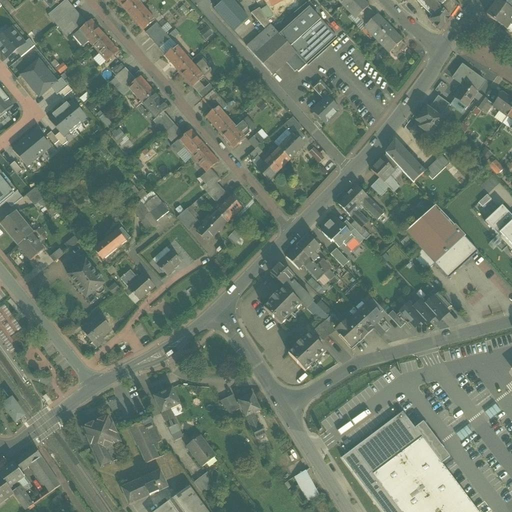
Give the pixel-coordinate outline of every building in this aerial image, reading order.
[(115,0),(129,15),(141,4),(145,0),(115,0)] [(248,20),(230,0),(224,0),(214,10),(234,32),(248,20)] [(362,0),(348,0),(343,5),(351,14),(353,12),(357,17),(368,7),(369,6),(362,0)] [(432,0),(415,0),(428,14),(425,16),(440,32),(450,19),(450,18),(432,0)] [(432,0),(450,18),(458,7),(452,0),(432,0)] [(499,0),(498,0),(486,15),(507,29),(511,22),(511,8),(499,0)] [(511,0),(499,0),(511,8),(511,0)] [(75,12),(66,1),(58,7),(62,13),(59,16),(64,21),(75,12)] [(141,4),(129,15),(142,30),(154,19),(141,4)] [(273,18),(265,5),(259,9),(267,22),(273,18)] [(58,7),(48,16),(52,22),(59,16),(62,13),(58,7)] [(368,7),(357,17),(362,22),(373,12),(368,7)] [(309,8),(279,35),(290,48),(320,21),(309,8)] [(267,22),(259,9),(251,14),(265,30),(270,26),(267,22)] [(75,12),(64,21),(68,26),(72,23),(77,28),(84,22),(75,12)] [(373,12),(362,22),(366,26),(376,16),(373,12)] [(376,16),(366,26),(371,31),(369,32),(377,41),(389,28),(377,15),(376,16)] [(104,37),(91,21),(78,31),(88,42),(92,47),(104,37)] [(320,21),(290,48),(295,54),(306,66),(336,38),(320,21)] [(68,26),(62,32),(66,38),(77,28),(72,23),(68,26)] [(158,31),(153,26),(145,33),(153,44),(165,34),(161,29),(158,31)] [(274,30),(270,26),(265,30),(246,48),(271,76),(285,63),(295,54),(279,35),(274,30)] [(205,39),(212,34),(208,28),(201,32),(205,39)] [(389,28),(377,41),(385,49),(386,47),(391,52),(401,42),(402,41),(389,28)] [(506,36),(498,28),(494,32),(502,40),(506,36)] [(24,44),(11,29),(0,38),(0,51),(7,59),(15,52),(24,44)] [(88,42),(78,31),(72,37),(82,48),(88,42)] [(165,34),(153,44),(158,50),(170,40),(165,34)] [(118,53),(104,37),(92,47),(106,63),(118,53)] [(29,40),(24,44),(15,52),(20,58),(34,47),(29,40)] [(170,40),(158,50),(164,56),(165,55),(175,46),(170,40)] [(401,42),(391,52),(395,57),(406,47),(401,42)] [(190,62),(176,46),(175,46),(165,55),(179,71),(190,62)] [(295,54),(285,63),(294,73),(296,71),(298,73),(306,66),(295,54)] [(202,60),(194,66),(190,62),(179,71),(192,87),(198,82),(204,77),(203,77),(210,71),(210,69),(202,60)] [(44,69),(38,62),(33,66),(33,65),(20,76),(39,98),(50,88),(56,83),(44,69)] [(121,65),(112,73),(116,77),(125,69),(121,65)] [(116,77),(114,78),(123,88),(133,79),(125,69),(116,77)] [(140,78),(128,88),(141,104),(154,94),(140,78)] [(57,96),(58,94),(68,87),(61,79),(56,83),(50,88),(57,96)] [(332,94),(320,81),(312,89),(323,101),(312,112),(325,125),(339,111),(327,99),(332,94)] [(204,89),(198,82),(192,87),(191,88),(197,95),(204,89)] [(477,93),(464,83),(453,98),(458,101),(466,107),(474,97),(477,93)] [(204,89),(197,95),(202,100),(212,91),(213,90),(209,85),(204,89)] [(68,87),(58,94),(62,99),(71,91),(68,87)] [(0,119),(6,115),(5,113),(13,107),(8,101),(0,90),(0,119)] [(212,91),(202,100),(206,105),(216,96),(212,91)] [(167,109),(154,94),(141,104),(155,120),(167,109)] [(511,110),(511,102),(502,95),(492,108),(499,112),(506,118),(511,110)] [(225,106),(216,96),(206,105),(212,111),(217,106),(220,110),(225,106)] [(479,101),(474,107),(480,111),(488,100),(482,96),(479,101)] [(466,107),(458,101),(454,108),(462,113),(466,107)] [(68,106),(66,104),(59,110),(76,130),(81,126),(80,124),(86,119),(72,102),(68,106)] [(444,112),(433,104),(429,110),(439,117),(442,115),(444,112)] [(220,110),(217,106),(212,111),(206,116),(220,133),(232,123),(220,110)] [(429,110),(426,108),(416,122),(421,126),(418,131),(424,135),(425,133),(431,137),(437,128),(443,120),(439,117),(429,110)] [(76,130),(59,110),(52,116),(54,118),(49,121),(63,138),(69,133),(71,134),(76,130)] [(511,110),(506,118),(501,125),(511,132),(511,110)] [(506,118),(499,112),(494,119),(501,125),(506,118)] [(165,115),(155,125),(163,134),(174,125),(165,115)] [(293,118),(284,126),(288,131),(289,131),(293,127),(298,123),(293,118)] [(443,120),(437,128),(445,133),(449,127),(443,120)] [(242,122),(236,128),(244,137),(251,132),(242,122)] [(236,128),(232,123),(220,133),(234,148),(245,138),(244,137),(236,128)] [(303,129),(298,123),(293,127),(299,133),(303,129)] [(174,125),(163,134),(171,143),(182,134),(174,125)] [(293,127),(289,131),(288,131),(284,134),(289,140),(294,134),(296,136),(299,133),(293,127)] [(124,152),(133,145),(120,128),(111,134),(124,152)] [(204,146),(190,130),(179,140),(178,140),(185,147),(192,156),(204,146)] [(50,148),(36,132),(24,141),(38,158),(50,148)] [(54,146),(59,142),(55,138),(51,133),(46,137),(54,146)] [(256,133),(247,141),(254,149),(257,147),(263,141),(256,133)] [(67,143),(59,134),(55,138),(59,142),(54,146),(58,150),(67,143)] [(284,134),(277,141),(282,146),(289,140),(284,134)] [(282,146),(279,150),(289,161),(305,146),(296,136),(294,134),(289,140),(282,146)] [(178,139),(169,147),(176,155),(185,147),(178,140),(179,140),(178,139)] [(38,158),(24,141),(13,151),(27,168),(38,158)] [(424,172),(394,141),(385,154),(385,155),(396,166),(412,184),(424,173),(424,172)] [(217,162),(204,146),(192,156),(206,172),(209,169),(217,162)] [(254,149),(246,157),(251,162),(257,156),(261,153),(257,147),(254,149)] [(309,155),(322,162),(325,156),(313,148),(309,155)] [(264,164),(263,164),(274,175),(289,161),(279,150),(264,164)] [(396,166),(385,155),(381,159),(381,160),(392,170),(396,166)] [(274,175),(263,164),(264,164),(257,156),(251,162),(258,169),(257,170),(268,181),(274,175)] [(445,168),(449,164),(441,156),(437,160),(445,168)] [(392,170),(381,160),(381,159),(381,160),(370,171),(383,183),(389,177),(394,172),(392,170)] [(440,172),(445,168),(437,160),(433,164),(440,172)] [(495,162),(489,167),(497,176),(503,170),(495,162)] [(14,163),(10,166),(17,175),(22,172),(14,163)] [(436,177),(440,172),(433,164),(428,168),(436,177)] [(146,165),(140,172),(143,176),(150,169),(146,165)] [(431,181),(436,177),(428,168),(424,172),(424,173),(431,181)] [(206,172),(198,178),(204,184),(215,175),(209,169),(206,172)] [(0,208),(6,203),(18,194),(17,192),(14,195),(7,187),(10,184),(3,175),(0,177),(0,208)] [(215,175),(204,184),(209,190),(216,183),(220,180),(215,175)] [(397,185),(389,177),(383,183),(393,193),(399,187),(396,185),(397,185)] [(388,189),(378,180),(370,188),(380,198),(388,189)] [(209,190),(207,192),(216,202),(225,193),(216,183),(209,190)] [(368,199),(356,186),(346,196),(359,208),(362,205),(368,199)] [(36,188),(25,196),(34,206),(44,198),(36,188)] [(150,190),(137,200),(142,206),(154,196),(150,190)] [(18,194),(6,203),(11,208),(22,199),(18,194)] [(154,196),(142,206),(148,213),(160,203),(154,196)] [(359,208),(346,196),(337,205),(350,217),(356,211),(359,208)] [(230,198),(216,213),(227,224),(241,209),(230,198)] [(382,214),(368,199),(362,205),(376,220),(382,214)] [(160,203),(148,213),(155,222),(167,211),(160,203)] [(453,228),(435,207),(405,233),(407,235),(413,241),(421,251),(434,265),(448,280),(478,252),(464,238),(464,237),(455,226),(453,228)] [(198,222),(187,209),(177,218),(187,231),(198,222)] [(486,226),(511,253),(511,218),(503,209),(486,226)] [(342,223),(331,211),(317,226),(328,237),(333,232),(342,223)] [(356,211),(350,217),(354,222),(360,228),(362,227),(366,222),(356,211)] [(33,233),(16,212),(1,224),(18,245),(31,234),(33,233)] [(227,224),(216,213),(197,232),(208,243),(227,224)] [(360,228),(354,222),(350,225),(359,235),(361,237),(366,231),(362,227),(360,228)] [(347,228),(342,223),(333,232),(337,236),(339,235),(343,238),(349,244),(356,237),(347,228)] [(359,235),(350,225),(347,228),(356,237),(359,235)] [(128,237),(120,227),(115,231),(123,241),(128,237)] [(115,231),(93,250),(101,260),(123,241),(115,231)] [(337,236),(333,232),(328,237),(336,245),(343,238),(339,235),(337,236)] [(44,249),(31,234),(18,245),(30,260),(44,249)] [(236,234),(231,239),(235,243),(240,238),(236,234)] [(407,235),(399,242),(405,249),(413,241),(407,235)] [(170,242),(164,236),(160,239),(166,246),(170,242)] [(319,249),(307,236),(296,247),(323,275),(328,271),(329,270),(316,256),(315,258),(313,255),(319,249)] [(323,275),(296,247),(285,258),(298,271),(302,267),(317,282),(320,279),(323,275)] [(331,255),(344,267),(350,261),(337,248),(331,255)] [(59,249),(49,257),(53,262),(63,254),(59,249)] [(434,265),(421,251),(413,258),(426,272),(434,265)] [(170,253),(157,265),(166,276),(173,270),(172,269),(179,262),(170,253)] [(94,274),(84,261),(80,265),(77,262),(68,269),(71,272),(67,275),(85,298),(92,292),(94,291),(96,293),(99,294),(103,291),(103,288),(101,285),(103,284),(99,279),(102,277),(98,271),(94,274)] [(296,279),(280,264),(270,274),(283,288),(286,290),(292,283),(296,279)] [(129,269),(118,279),(127,288),(138,279),(129,269)] [(334,277),(328,271),(323,275),(330,282),(334,277)] [(153,287),(142,275),(138,279),(127,288),(138,300),(153,287)] [(330,282),(323,275),(320,279),(326,285),(330,282)] [(307,297),(292,283),(286,290),(300,304),(307,297)] [(278,294),(276,294),(274,296),(275,297),(272,300),(271,299),(269,301),(269,303),(263,309),(281,326),(301,305),(300,304),(286,290),(283,288),(278,294)] [(92,292),(85,298),(89,303),(96,297),(92,292)] [(313,303),(307,297),(300,304),(301,305),(306,310),(312,304),(313,303)] [(433,299),(425,307),(434,317),(438,322),(447,314),(433,299)] [(421,303),(412,310),(423,322),(426,325),(434,317),(425,307),(421,303)] [(328,319),(312,304),(306,310),(321,325),(325,322),(328,319)] [(0,307),(0,319),(3,326),(6,325),(9,334),(18,330),(9,305),(0,307)] [(365,310),(364,309),(359,314),(372,327),(381,319),(370,306),(365,310)] [(412,310),(409,306),(400,314),(414,329),(423,322),(412,310)] [(394,311),(389,316),(401,329),(406,324),(394,311)] [(359,314),(347,325),(344,323),(336,330),(351,347),(372,327),(359,314)] [(99,316),(81,331),(95,347),(101,342),(98,338),(109,328),(99,316)] [(321,325),(314,331),(323,341),(334,332),(325,322),(321,325)] [(309,335),(303,340),(301,340),(299,342),(300,343),(297,346),(296,345),(294,347),(294,349),(288,354),(305,372),(326,353),(309,335)] [(172,389),(154,398),(161,413),(167,409),(178,404),(172,389)] [(239,409),(231,393),(219,402),(230,416),(239,409)] [(253,394),(238,400),(246,417),(253,413),(260,410),(253,394)] [(22,417),(11,402),(5,407),(3,409),(8,415),(10,413),(16,421),(22,417)] [(487,411),(491,418),(502,412),(497,405),(487,411)] [(167,409),(161,413),(168,428),(175,425),(167,409)] [(415,427),(403,411),(341,457),(383,511),(476,511),(440,462),(449,456),(424,420),(415,427)] [(253,413),(246,417),(252,430),(259,426),(253,413)] [(120,441),(108,415),(82,427),(100,468),(117,460),(111,445),(120,441)] [(150,418),(143,421),(143,419),(129,426),(140,450),(151,445),(160,441),(150,418)] [(175,425),(168,428),(174,442),(181,439),(175,425)] [(259,426),(252,430),(256,439),(265,434),(261,425),(259,426)] [(215,457),(200,437),(186,448),(201,468),(215,457)] [(151,445),(140,450),(146,462),(156,457),(151,445)] [(34,448),(13,463),(20,473),(30,466),(41,458),(34,448)] [(60,486),(41,458),(30,466),(45,487),(50,494),(60,486)] [(13,463),(0,473),(0,477),(0,478),(9,490),(17,483),(24,479),(20,473),(13,463)] [(159,471),(121,488),(129,505),(167,487),(159,471)] [(318,496),(305,472),(295,477),(308,501),(318,496)] [(206,474),(199,479),(207,490),(210,482),(206,474)] [(0,477),(0,499),(1,499),(3,501),(12,495),(9,490),(0,478),(0,477)] [(207,490),(199,479),(193,484),(202,495),(207,490)] [(28,499),(17,483),(9,490),(12,495),(25,511),(33,505),(28,499)] [(206,511),(187,486),(151,511),(206,511)] [(45,487),(28,499),(33,505),(50,494),(45,487)]
